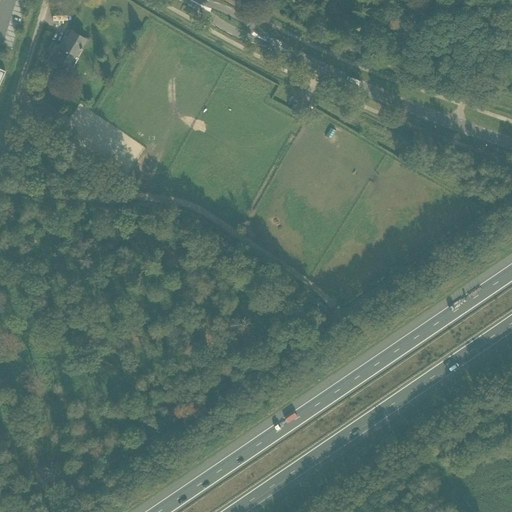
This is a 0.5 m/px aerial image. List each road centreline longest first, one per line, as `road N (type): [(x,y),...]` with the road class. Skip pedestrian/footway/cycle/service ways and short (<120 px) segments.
road 1 (motorway): [(511,272),(159,511)]
road 2 (motorway): [(234,511),(511,323)]
road 3 (secondary): [(511,143),(390,103),(278,47)]
